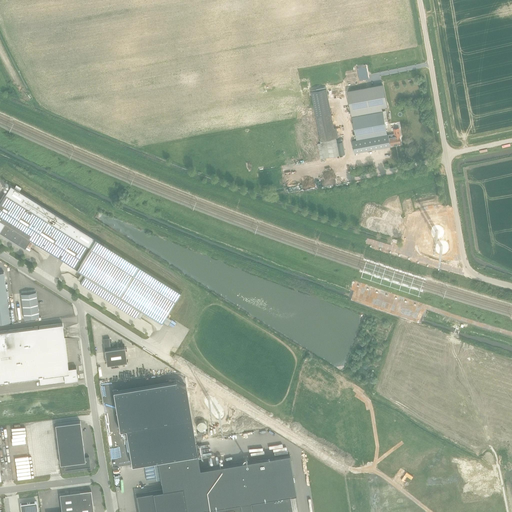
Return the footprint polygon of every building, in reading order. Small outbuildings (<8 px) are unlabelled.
[(366,66),(357,68),(359,80),(369,78),(366,66)] [(368,87),(348,90),(353,116),(357,140),(353,141),(355,152),(391,146),(390,145),(400,143),(399,135),(400,135),(399,127),(393,128),(394,133),(388,134),(387,135),(382,111),(382,107),(387,106),(383,84),(381,84),(368,87)] [(316,115),(331,112),(327,87),(311,90),(316,115)] [(293,90),(268,95),(280,164),(305,159),(293,90)] [(337,142),(336,137),(331,113),(316,115),(321,140),(320,140),(324,158),(345,154),(342,141),(337,142)] [(30,239),(51,252),(77,268),(85,255),(96,239),(11,185),(0,202),(0,231),(25,248),(30,239)] [(138,265),(96,239),(85,255),(77,268),(85,274),(119,295),(138,265)] [(180,292),(138,265),(119,295),(141,309),(161,322),(164,317),(180,292)] [(0,322),(10,321),(4,272),(0,272),(0,322)] [(141,309),(119,295),(85,274),(80,282),(135,317),(141,309)] [(39,317),(36,292),(21,293),(24,318),(39,317)] [(68,368),(64,339),(62,323),(0,331),(0,381),(39,377),(40,385),(78,380),(76,367),(68,368)] [(109,337),(103,338),(107,364),(127,361),(125,347),(111,348),(109,337)] [(116,390),(113,390),(120,430),(126,429),(128,440),(154,436),(158,459),(158,460),(162,484),(172,482),(173,488),(183,486),(187,511),(206,508),(206,511),(227,511),(227,510),(226,508),(241,506),(242,511),(292,511),(290,494),(296,493),(292,473),(289,453),(199,468),(197,453),(186,386),(176,380),(173,380),(173,382),(116,391),(116,390)] [(76,391),(2,401),(5,423),(79,414),(76,391)] [(89,456),(85,457),(80,421),(55,424),(60,464),(64,463),(65,469),(90,466),(89,456)] [(290,494),(292,511),(344,511),(339,479),(323,468),(292,473),(296,493),(290,494)] [(162,484),(163,490),(136,494),(139,511),(183,511),(187,511),(183,486),(173,488),(172,482),(162,484)] [(61,511),(93,511),(92,501),(93,501),(91,490),(80,491),(60,494),(61,511)] [(21,503),(20,503),(21,511),(37,511),(36,501),(34,501),(35,502),(21,504),(21,503)]
